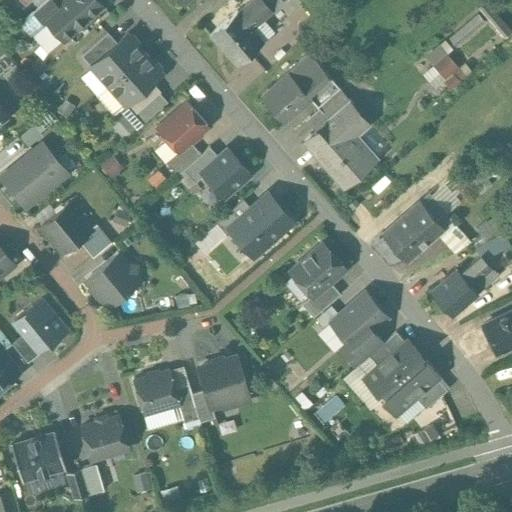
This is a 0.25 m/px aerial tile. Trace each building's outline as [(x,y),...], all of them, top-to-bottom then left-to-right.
[(54,0),(45,0),(33,11),(44,23),(47,21),(44,17),(58,4),(54,0)] [(63,0),(58,4),(44,17),(47,21),(62,38),(101,4),(98,0),(63,0)] [(262,0),(250,0),(238,12),(236,10),(209,34),(235,64),(263,40),(253,28),(272,11),(262,0)] [(283,1),(282,0),(262,0),(272,11),(283,1)] [(107,30),(81,53),(90,64),(116,41),(107,30)] [(116,41),(90,64),(108,83),(144,51),(126,32),(116,41)] [(424,54),(432,62),(423,71),(436,85),(459,63),(446,50),(452,44),(444,36),(424,54)] [(144,51),(108,83),(125,102),(151,79),(161,71),(144,51)] [(311,66),(304,58),(263,93),(286,120),(312,98),(310,96),(317,89),(330,79),(330,78),(316,61),(311,66)] [(444,79),(450,87),(465,75),(458,67),(444,79)] [(151,79),(125,102),(134,113),(160,90),(151,79)] [(330,79),(317,89),(324,98),(337,87),(330,79)] [(341,86),(318,106),(330,119),(348,104),(349,105),(354,101),(341,86)] [(186,99),(156,125),(177,149),(189,139),(207,123),(186,99)] [(330,119),(307,140),(344,182),(372,157),(350,131),(362,121),(349,105),(348,104),(330,119)] [(0,105),(0,122),(9,116),(0,105)] [(30,127),(21,135),(28,144),(38,137),(30,127)] [(189,139),(177,149),(165,160),(177,173),(183,168),(201,152),(189,139)] [(42,143),(1,176),(25,205),(66,172),(42,143)] [(201,152),(183,168),(194,181),(203,173),(200,170),(218,154),(209,145),(201,152)] [(218,154),(200,170),(203,173),(222,195),(249,172),(227,146),(218,154)] [(475,155),(451,174),(469,198),(483,187),(480,182),(490,174),(475,155)] [(251,206),(228,226),(231,229),(253,254),(292,219),(267,191),(251,206)] [(243,197),(216,221),(227,233),(231,229),(228,226),(251,206),(243,197)] [(419,198),(381,231),(406,260),(438,232),(444,227),(419,198)] [(68,203),(41,224),(63,251),(78,239),(89,229),(68,203)] [(495,214),(473,225),(477,234),(470,237),(474,245),(503,230),(495,214)] [(444,227),(438,232),(454,251),(469,239),(453,219),(444,227)] [(89,229),(78,239),(93,257),(111,242),(96,223),(89,229)] [(505,232),(475,248),(479,255),(480,254),(484,258),(511,243),(505,232)] [(321,241),(290,269),(311,294),(313,295),(329,281),(344,267),(321,241)] [(0,274),(13,264),(0,247),(0,274)] [(118,253),(86,279),(107,306),(124,292),(134,293),(136,265),(127,264),(118,253)] [(479,255),(460,271),(456,266),(431,288),(452,313),(478,291),(472,284),(491,267),(484,258),(480,254),(479,255)] [(491,267),(472,284),(478,291),(498,274),(491,267)] [(329,281),(313,295),(311,294),(301,303),(313,316),(340,293),(329,281)] [(364,290),(330,320),(348,341),(352,346),(372,329),(387,316),(364,290)] [(41,298),(13,321),(24,334),(37,350),(38,350),(49,341),(50,342),(64,331),(65,327),(41,298)] [(511,308),(483,323),(496,350),(511,342),(511,308)] [(11,344),(0,329),(0,350),(2,350),(2,351),(11,344)] [(372,329),(352,346),(348,341),(340,347),(356,365),(358,363),(368,354),(383,341),(372,329)] [(383,341),(368,354),(377,364),(404,340),(395,330),(383,341)] [(37,350),(24,334),(12,344),(27,363),(40,353),(38,350),(37,350)] [(404,340),(377,364),(368,354),(358,363),(366,373),(363,376),(376,391),(379,389),(384,395),(382,397),(395,412),(414,395),(436,376),(438,374),(425,359),(423,361),(418,355),(420,353),(407,338),(404,340)] [(0,391),(6,386),(6,381),(17,372),(6,359),(7,357),(2,351),(2,350),(0,350),(0,391)] [(237,359),(199,370),(204,387),(212,415),(250,403),(237,359)] [(169,369),(133,380),(143,415),(178,404),(179,404),(175,388),(169,369)] [(436,376),(414,395),(425,407),(447,388),(436,376)] [(189,384),(175,388),(179,404),(178,404),(184,423),(199,419),(191,391),(189,384)] [(204,387),(191,391),(199,419),(212,415),(204,387)] [(119,416),(80,427),(90,460),(128,449),(119,416)] [(54,432),(11,445),(21,480),(65,468),(54,432)] [(88,495),(80,469),(66,473),(74,499),(88,495)] [(13,511),(8,492),(0,494),(0,511),(13,511)]
